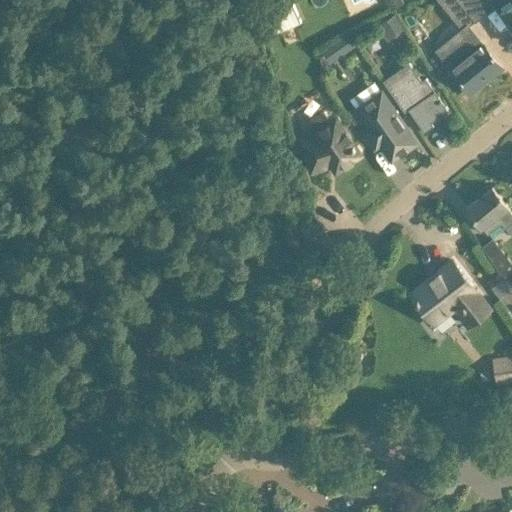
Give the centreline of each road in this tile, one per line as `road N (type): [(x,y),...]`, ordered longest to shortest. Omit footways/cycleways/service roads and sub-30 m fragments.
road 1 (unclassified): [(242,455),(372,236),(511,124)]
road 2 (track): [(341,290),(218,90),(215,19),(227,0)]
road 3 (track): [(242,455),(14,334),(0,315)]
road 4 (unclassified): [(511,402),(242,455)]
